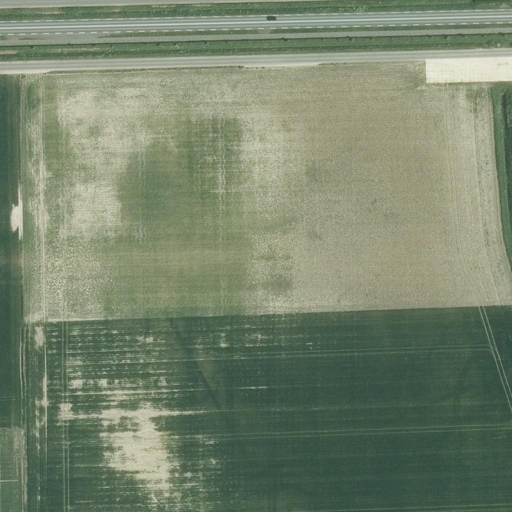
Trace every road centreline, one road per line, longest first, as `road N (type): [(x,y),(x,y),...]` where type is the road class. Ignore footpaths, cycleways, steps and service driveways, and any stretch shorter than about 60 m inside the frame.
road 1 (unclassified): [(0,67),(511,53)]
road 2 (primary): [(0,28),(511,16)]
road 3 (unclassified): [(0,3),(125,0)]
